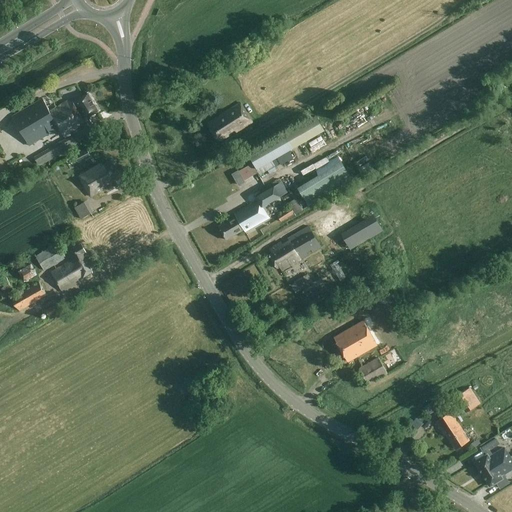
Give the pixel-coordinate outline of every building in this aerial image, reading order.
[(80,126),(78,123),(99,111),(88,93),(73,101),(72,98),(50,111),(42,99),(12,117),(29,146),(59,128),(63,136),(80,126)] [(361,116),(374,110),(370,102),(357,109),(361,116)] [(236,132),(252,122),(240,103),(217,118),(213,120),(213,121),(207,125),(218,142),(228,135),(227,133),(233,129),(236,132)] [(249,155),(256,169),(323,131),(316,118),(249,155)] [(39,166),(75,145),(70,136),(34,157),(39,166)] [(87,149),(81,151),(85,160),(91,157),(87,149)] [(103,186),(120,176),(111,161),(101,167),(100,164),(79,177),(90,197),(104,189),(103,186)] [(307,207),(351,181),(341,164),(297,189),(307,207)] [(281,176),(288,189),(293,186),(285,173),(281,176)] [(257,187),(265,182),(260,175),(252,180),(257,187)] [(263,207),(287,193),(280,183),(256,197),(258,200),(234,214),(236,216),(218,226),(226,240),(240,232),(244,230),(245,232),(269,218),(263,207)] [(244,198),(246,203),(255,199),(253,194),(244,198)] [(86,198),(76,202),(84,217),(93,212),(86,198)] [(280,222),(294,214),(291,208),(276,216),(280,222)] [(374,217),(342,236),(350,249),(382,230),(374,217)] [(319,248),(306,228),(269,249),(272,253),(269,255),(276,268),(279,266),(281,270),(319,248)] [(44,271),(66,258),(57,243),(35,256),(44,271)] [(83,278),(93,272),(83,254),(86,252),(81,244),(68,251),(73,260),(51,272),(62,291),(79,282),(77,278),(82,275),(83,278)] [(29,259),(20,267),(28,278),(38,271),(29,259)] [(299,291),(313,282),(308,274),(294,282),(299,291)] [(0,297),(13,289),(6,277),(0,280),(0,297)] [(19,311),(47,295),(39,282),(11,298),(19,311)] [(45,311),(49,318),(64,308),(60,302),(45,311)] [(347,362),(377,345),(363,321),(334,338),(347,362)] [(368,385),(387,373),(378,358),(359,369),(368,385)] [(466,389),(476,405),(480,403),(470,387),(466,389)] [(455,449),(469,440),(451,412),(436,422),(444,435),(445,434),(455,449)] [(494,444),(497,450),(503,446),(500,441),(494,444)] [(487,455),(475,462),(490,486),(502,479),(500,476),(511,468),(511,460),(504,448),(489,457),(487,455)]
